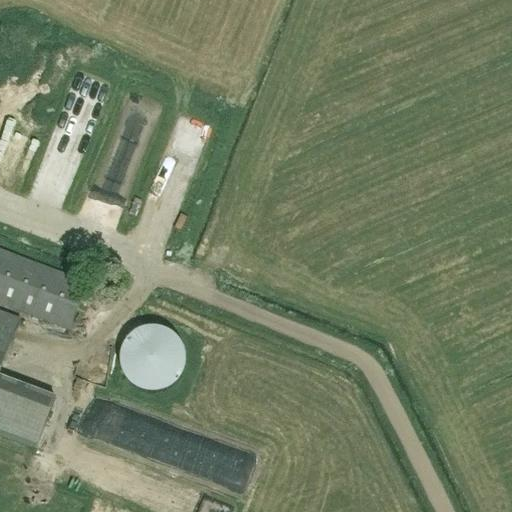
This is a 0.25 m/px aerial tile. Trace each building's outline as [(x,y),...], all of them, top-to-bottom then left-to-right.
[(80,82),(65,118),(88,127),(102,91),(80,82)] [(128,105),(84,219),(109,229),(154,115),(128,105)] [(124,257),(129,246),(115,241),(111,252),(124,257)] [(0,373),(20,321),(0,313),(0,304),(70,331),(87,285),(0,251),(0,373)] [(187,387),(191,377),(193,366),(190,355),(184,345),(175,337),(164,333),(152,333),(141,337),(132,345),(126,354),(123,365),(124,376),(129,387),(137,395),(147,400),(158,402),(169,400),(179,395),(187,387)]
